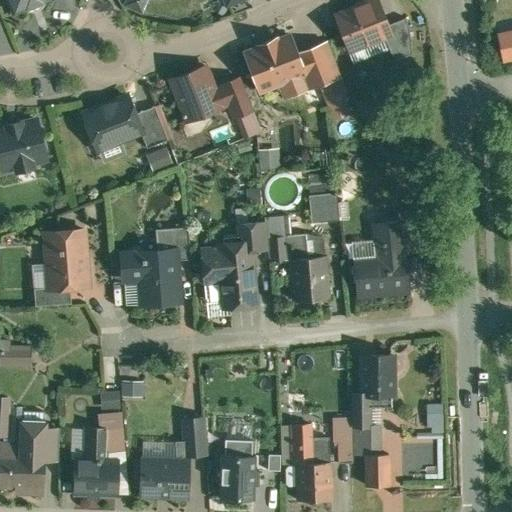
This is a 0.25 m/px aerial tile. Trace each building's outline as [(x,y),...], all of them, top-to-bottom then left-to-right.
[(9,0),(15,12),(44,0),(9,0)] [(146,0),(129,0),(127,4),(142,10),(146,0)] [(377,0),(374,0),(337,14),(351,50),(386,36),(391,34),(387,25),(377,0)] [(406,18),(387,25),(391,34),(386,36),(395,61),(413,54),(410,27),(406,18)] [(511,32),(498,35),(503,61),(511,59),(511,32)] [(278,38),(257,45),(258,48),(246,53),(261,90),(303,74),(305,73),(298,54),(291,35),(278,40),(278,38)] [(328,42),(298,54),(305,73),(303,74),(308,88),(342,75),(328,42)] [(206,66),(172,79),(188,120),(229,104),(223,89),(216,92),(206,66)] [(240,78),(222,85),(229,104),(234,117),(254,109),(242,79),(241,79),(240,78)] [(129,96),(85,114),(98,147),(141,130),(142,130),(135,114),(129,96)] [(168,139),(155,106),(135,114),(142,130),(141,130),(147,148),(168,139)] [(22,121),(7,125),(7,127),(0,128),(0,161),(2,169),(16,166),(17,170),(34,166),(33,161),(47,158),(37,119),(22,123),(22,121)] [(276,147),(258,148),(260,164),(277,162),(276,147)] [(166,149),(144,152),(147,169),(169,165),(166,149)] [(337,192),(309,195),(312,222),(339,220),(337,192)] [(416,213),(400,215),(401,221),(402,221),(405,248),(419,247),(416,213)] [(384,256),(355,258),(358,294),(408,290),(404,256),(405,256),(405,248),(402,221),(401,221),(374,223),(375,244),(383,244),(384,256)] [(265,222),(238,224),(240,242),(251,241),(252,249),(268,248),(265,222)] [(188,227),(173,228),(175,249),(176,249),(177,260),(191,258),(188,227)] [(158,250),(122,253),(124,279),(140,278),(142,303),(180,301),(177,260),(176,249),(175,249),(173,228),(156,229),(158,250)] [(85,230),(46,232),(49,287),(49,289),(71,287),(89,286),(85,230)] [(285,235),(269,237),(271,261),(287,259),(285,235)] [(240,242),(218,244),(218,247),(202,249),(205,281),(221,280),(223,300),(224,307),(257,304),(252,249),(251,241),(240,242)] [(324,255),(290,258),(294,300),(328,297),(324,255)] [(223,300),(221,280),(205,281),(207,298),(210,301),(223,300)] [(49,287),(35,288),(36,306),(72,303),(71,287),(49,289),(49,287)] [(7,345),(7,339),(0,338),(0,365),(26,365),(26,346),(7,345)] [(394,357),(362,357),(362,393),(352,393),(353,425),(371,425),(371,424),(371,395),(395,394),(394,357)] [(139,395),(139,381),(118,381),(119,395),(139,395)] [(116,407),(116,396),(100,396),(99,406),(116,407)] [(10,398),(0,397),(0,433),(7,434),(10,398)] [(442,432),(441,405),(427,406),(428,433),(442,432)] [(123,415),(101,417),(102,430),(108,430),(108,450),(125,449),(123,415)] [(203,417),(184,419),(185,440),(175,441),(176,460),(188,460),(188,455),(205,453),(203,417)] [(237,417),(219,417),(219,427),(237,427),(237,417)] [(353,462),(351,417),(332,418),(333,442),(338,442),(338,463),(353,462)] [(311,424),(291,425),(292,439),(312,438),(311,424)] [(376,437),(376,424),(371,424),(371,425),(353,425),(353,438),(376,437)] [(312,438),(292,439),(291,425),(281,425),(282,464),(297,463),(297,465),(289,465),(286,468),(286,483),(289,485),(297,485),(298,500),(332,499),(331,462),(331,461),(330,437),(312,438)] [(22,443),(2,442),(1,451),(0,465),(0,484),(18,486),(18,490),(29,490),(29,492),(41,492),(42,491),(44,459),(45,428),(22,427),(22,443)] [(255,442),(237,442),(237,427),(219,427),(218,455),(223,455),(221,497),(254,498),(255,456),(255,450),(255,442)] [(255,428),(237,427),(237,442),(255,442),(255,428)] [(60,428),(45,428),(44,459),(59,460),(60,428)] [(268,428),(255,428),(255,442),(255,450),(268,450),(268,428)] [(102,430),(86,429),(85,459),(107,460),(108,450),(108,430),(102,430)] [(389,456),(366,456),(366,486),(389,486),(389,456)] [(85,459),(77,459),(76,492),(116,494),(117,460),(107,460),(85,459)] [(176,460),(142,459),(141,494),(187,496),(188,460),(176,460)]
